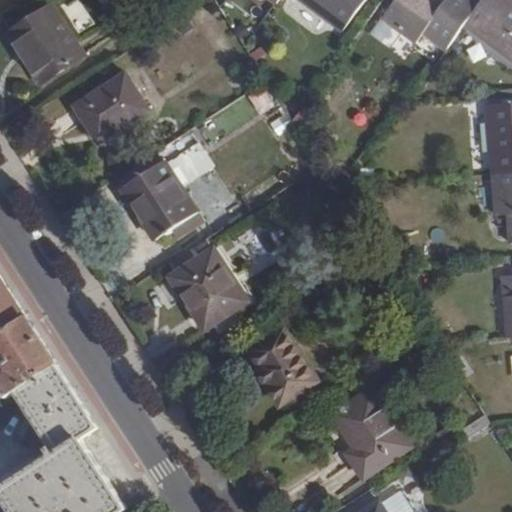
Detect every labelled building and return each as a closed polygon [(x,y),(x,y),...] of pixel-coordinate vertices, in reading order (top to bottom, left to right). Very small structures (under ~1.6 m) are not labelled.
[(302,0),(344,31),(368,0),(302,0)] [(425,34),(446,50),(470,19),(483,1),(482,0),(448,0),(448,1),(444,6),(436,0),(397,0),(383,19),(417,45),(425,34)] [(483,0),(483,1),(470,19),(511,51),(511,4),(505,0),(483,0)] [(51,8),(13,33),(28,57),(25,59),(42,85),(85,58),(51,8)] [(126,74),(75,107),(84,122),(94,117),(107,138),(149,111),(126,74)] [(222,109),(228,122),(249,112),(243,99),(222,109)] [(493,175),(511,173),(511,102),(488,104),(493,175)] [(197,143),(166,164),(180,184),(210,164),(197,143)] [(165,163),(124,189),(156,240),(168,234),(169,236),(176,233),(179,240),(199,225),(194,218),(199,214),(180,184),(166,164),(165,163)] [(511,173),(493,175),(496,215),(510,215),(511,244),(511,243),(511,173)] [(202,258),(194,248),(170,263),(177,274),(202,258)] [(216,249),(202,258),(177,274),(189,293),(185,297),(207,330),(216,325),(220,333),(243,319),(238,309),(250,301),(216,249)] [(0,333),(26,316),(0,277),(0,333)] [(0,382),(10,397),(20,390),(58,365),(26,316),(0,333),(0,348),(1,350),(0,350),(0,356),(1,358),(5,355),(15,371),(0,381),(0,382)] [(257,370),(280,406),(321,380),(286,329),(251,350),(261,368),(257,370)] [(82,438),(99,428),(58,365),(20,390),(58,446),(55,449),(58,454),(48,461),(47,459),(36,466),(37,468),(4,491),(17,511),(127,511),(131,510),(82,438)] [(366,477),(413,447),(376,389),(336,415),(358,448),(363,455),(355,461),(366,477)] [(485,417),(466,424),(472,439),(491,432),(485,417)] [(358,448),(350,453),(355,461),(363,455),(358,448)] [(387,511),(379,499),(359,511),(387,511)]
